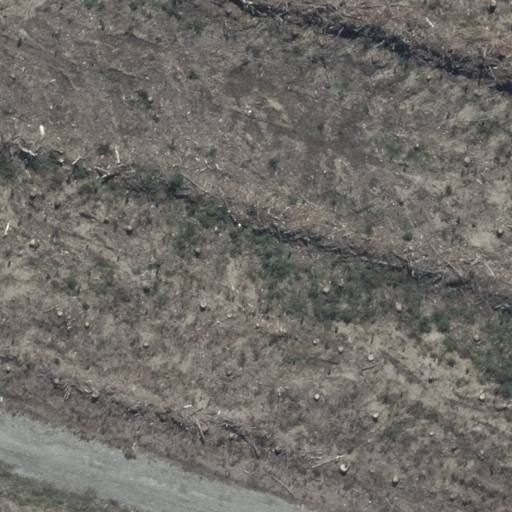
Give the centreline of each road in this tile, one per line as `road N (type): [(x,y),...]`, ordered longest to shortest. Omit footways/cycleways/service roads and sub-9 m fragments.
road 1 (unknown): [(511,71),(410,151),(289,378),(198,511)]
road 2 (track): [(149,511),(0,464)]
